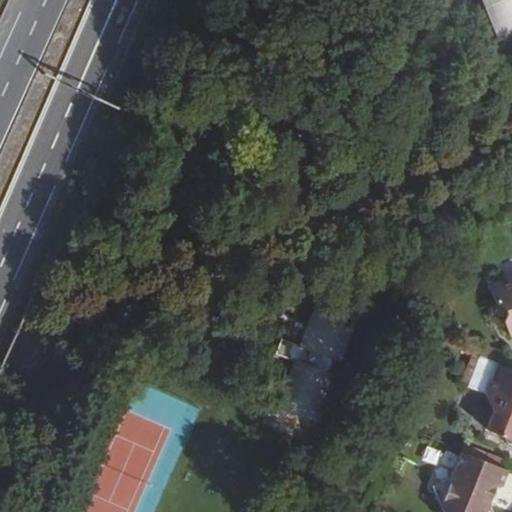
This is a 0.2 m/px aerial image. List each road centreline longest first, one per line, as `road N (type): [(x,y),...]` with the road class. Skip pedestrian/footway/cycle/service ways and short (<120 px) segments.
road 1 (trunk): [(0,277),(129,0)]
road 2 (trunk): [(0,260),(108,0)]
